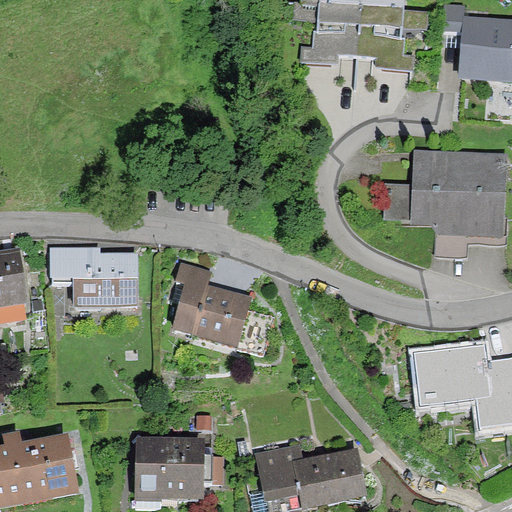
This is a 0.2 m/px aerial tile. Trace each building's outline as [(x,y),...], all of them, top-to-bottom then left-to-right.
[(350,54),(352,0),(299,0),(300,0),(288,0),(287,22),(314,22),(313,42),(297,42),(297,59),(337,60),(338,53),(350,54)] [(352,0),(350,54),(374,54),(374,64),(410,65),(410,51),(401,51),(402,34),(415,34),(415,29),(431,29),(432,5),(404,4),(403,0),(352,0)] [(511,20),(462,18),(459,74),(511,76),(511,20)] [(384,181),(384,214),(435,214),(435,247),(459,247),(459,227),(498,227),(498,154),(446,154),(446,158),(414,158),(414,181),(384,181)] [(0,304),(23,301),(15,250),(0,251),(0,304)] [(136,252),(49,254),(50,280),(72,280),(73,301),(137,300),(136,252)] [(207,268),(178,260),(173,278),(182,280),(169,327),(192,333),(194,325),(233,336),(230,346),(260,354),(271,312),(245,305),(248,295),(203,283),(207,268)] [(511,358),(483,362),(481,341),(411,347),(414,375),(420,375),(422,396),(472,391),(475,420),(511,416),(511,358)] [(208,426),(208,410),(183,410),(183,426),(208,426)] [(0,445),(0,504),(76,491),(65,434),(20,442),(18,435),(2,438),(4,445),(0,445)] [(137,441),(136,504),(158,504),(158,490),(199,490),(199,479),(219,479),(219,453),(201,453),(201,441),(137,441)] [(303,511),(302,502),(295,458),(292,445),(260,451),(270,511),(303,511)] [(295,458),(302,502),(362,492),(355,448),(295,458)]
